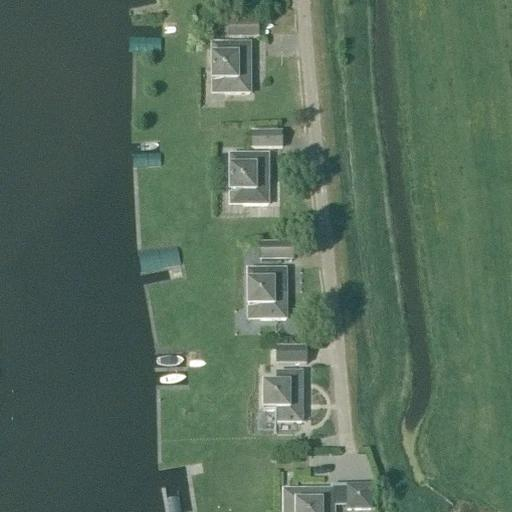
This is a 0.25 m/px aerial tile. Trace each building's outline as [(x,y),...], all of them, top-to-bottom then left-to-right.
[(227,40),(259,39),(259,22),(227,22),(227,40)] [(211,60),(211,85),(224,84),(224,97),(249,97),(248,47),(224,47),(224,60),(211,60)] [(250,151),(282,151),(282,133),(250,134),(250,151)] [(266,208),(266,158),(229,158),(229,196),(242,196),(242,208),(266,208)] [(258,263),(294,263),(293,245),(258,245),(258,263)] [(247,286),(247,310),(260,310),(260,323),(285,322),(284,273),(259,273),(260,286),(247,286)] [(305,351),(275,351),(275,367),(305,367),(305,351)] [(300,426),(300,376),(275,376),(275,388),(263,388),(263,413),(275,413),(275,425),(300,426)] [(332,493),(283,494),(282,511),(332,511),(332,508),(345,508),(345,488),(332,488),(332,493)] [(345,508),(344,511),(371,511),(371,488),(345,488),(345,508)]
